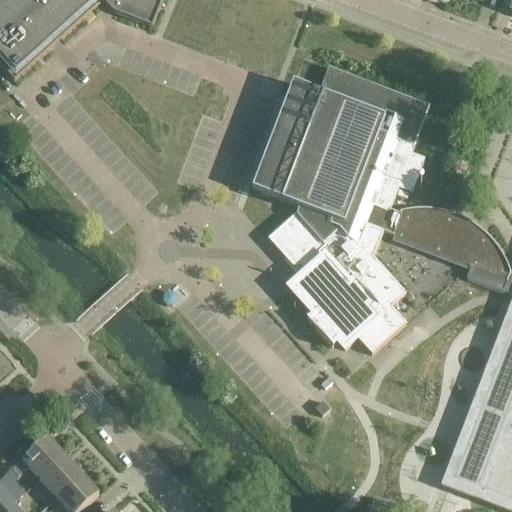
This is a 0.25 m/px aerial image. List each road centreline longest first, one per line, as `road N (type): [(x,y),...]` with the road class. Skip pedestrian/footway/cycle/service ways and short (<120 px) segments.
road 1 (residential): [(51,365),(173,255),(304,402)]
road 2 (residential): [(185,511),(63,378)]
road 3 (residential): [(511,59),(349,0)]
